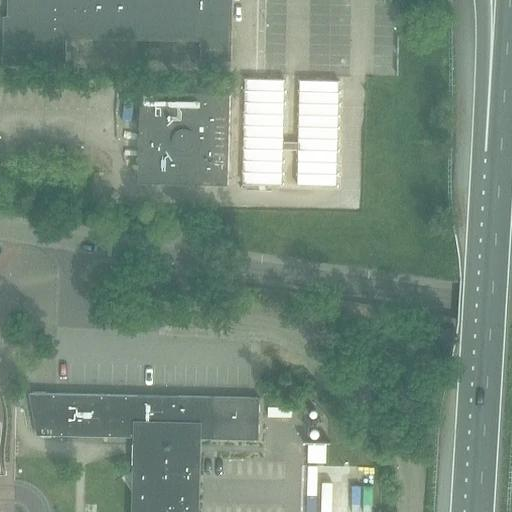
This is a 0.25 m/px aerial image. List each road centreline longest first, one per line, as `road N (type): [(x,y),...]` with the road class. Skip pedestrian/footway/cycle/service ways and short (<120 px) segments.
road 1 (unclassified): [(72,244),(76,314),(269,332),(300,344),(417,478),(415,511)]
road 2 (motorway): [(506,64),(479,511)]
road 3 (unclassified): [(511,308),(110,250)]
